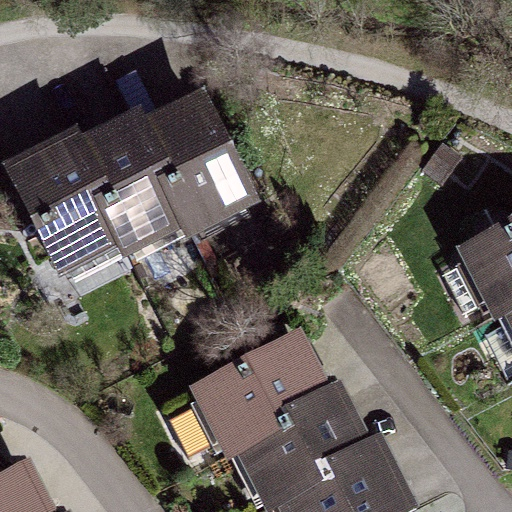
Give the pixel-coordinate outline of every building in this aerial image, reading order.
[(214,96),(150,129),(199,223),(206,236),(270,204),(214,96)] [(144,116),(80,148),(130,247),(135,256),(199,223),(150,129),(144,116)] [(75,139),(11,172),(66,279),(130,247),(80,148),(75,139)] [(511,302),(511,220),(465,244),(499,309),(508,304),(511,302)] [(337,392),(304,327),(196,383),(230,448),(240,443),(337,392)] [(381,452),(347,387),(337,392),(240,443),(273,508),(282,503),(381,452)] [(422,511),(389,448),(381,452),(282,503),(285,511),(422,511)] [(0,511),(63,511),(35,458),(0,475),(0,511)]
